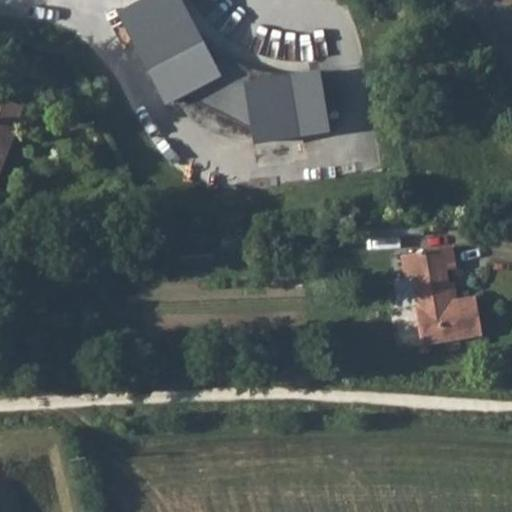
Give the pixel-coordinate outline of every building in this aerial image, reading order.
[(180,0),(145,0),(120,13),(167,104),(176,99),(179,98),(179,99),(184,97),(254,131),(262,129),(264,141),(329,131),(319,72),(248,83),(252,74),(220,58),(215,67),(180,0)] [(14,127),(23,105),(0,96),(0,169),(16,128),(14,127)] [(256,143),(264,141),(262,129),(254,131),(184,97),(179,99),(179,98),(176,99),(184,112),(189,117),(201,128),(210,133),(221,137),(229,139),(237,139),(246,139),(255,138),(256,143)] [(356,224),(357,237),(423,234),(422,221),(356,224)] [(447,270),(456,268),(452,246),(401,255),(405,277),(412,276),(417,306),(415,306),(421,345),(483,335),(476,296),(452,300),(447,270)]
